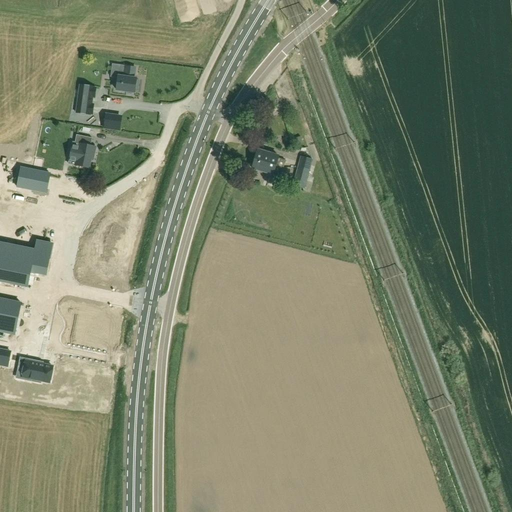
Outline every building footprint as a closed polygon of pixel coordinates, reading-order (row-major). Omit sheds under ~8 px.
[(213,0),(201,0),(206,14),(216,12),(213,0)] [(136,81),(136,79),(134,79),(135,68),(121,66),(119,77),(117,91),(135,93),(135,91),(138,92),(139,81),(136,81)] [(93,87),(79,85),(76,113),(90,115),(90,114),(90,113),(93,114),(94,105),(91,104),(92,98),(95,98),(96,88),(93,88),(93,87)] [(94,156),(96,147),(91,146),(92,138),(77,135),(75,144),(79,144),(75,165),(89,168),(92,155),(94,156)] [(264,162),(283,168),(285,161),(278,158),(278,156),(258,150),(255,161),(263,164),(264,162)] [(297,172),(308,175),(313,160),(301,157),(297,172)] [(281,175),(283,168),(264,162),(263,164),(255,161),(252,169),(273,175),(273,173),(281,175)] [(51,174),(21,167),(16,187),(46,194),(51,174)] [(304,189),(308,175),(297,172),(293,186),(304,189)] [(52,244),(36,241),(34,250),(0,242),(0,281),(28,287),(31,272),(45,275),(52,244)] [(72,316),(89,315),(87,290),(46,292),(46,280),(40,280),(42,305),(47,305),(48,312),(72,310),(72,316)] [(21,306),(0,302),(0,331),(15,335),(21,306)] [(0,365),(8,367),(10,352),(0,349),(0,365)] [(18,366),(23,366),(22,377),(32,379),(32,381),(40,383),(40,380),(51,382),(54,366),(53,366),(26,362),(26,359),(20,358),(18,366)]
